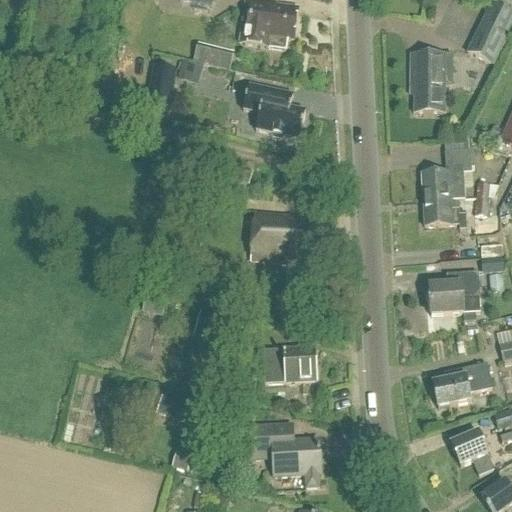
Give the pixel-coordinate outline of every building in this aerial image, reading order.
[(214,0),(181,0),(180,6),(212,11),(214,0)] [(293,46),(297,15),(276,12),(276,6),(251,2),(244,51),(263,54),(265,42),(293,46)] [(494,72),(511,36),(511,20),(491,10),(467,58),(494,72)] [(220,53),(216,72),(229,76),(234,56),(220,53)] [(445,116),(445,60),(411,60),(410,92),(416,92),(416,116),(445,116)] [(175,88),(169,86),(171,74),(154,71),(149,104),(172,108),(175,88)] [(306,116),(291,113),(294,100),(250,90),(244,115),(260,119),(257,135),(271,138),(274,142),(282,144),(286,142),(300,145),(306,116)] [(511,119),(500,144),(511,149),(511,119)] [(423,207),(457,205),(464,205),(462,179),(471,179),(470,157),(445,158),(447,179),(421,180),(423,207)] [(477,190),(476,205),(487,207),(488,191),(477,190)] [(457,205),(423,207),(424,233),(459,231),(459,235),(466,235),(465,220),(458,220),(457,205)] [(486,222),(487,207),(476,205),(474,221),(486,222)] [(310,273),(315,225),(255,218),(249,267),(310,273)] [(482,263),(502,263),(501,240),(481,241),(482,263)] [(376,252),(377,287),(388,287),(386,252),(376,252)] [(483,279),(504,278),(504,264),(482,265),(483,279)] [(430,322),(463,320),(463,319),(479,318),(477,279),(453,280),(454,292),(428,293),(430,322)] [(491,298),(505,297),(504,281),(490,282),(491,298)] [(306,299),(294,298),(293,310),(305,311),(306,299)] [(228,348),(234,324),(201,316),(195,340),(228,348)] [(502,367),(511,365),(511,348),(498,351),(502,367)] [(298,355),(298,352),(286,353),(286,355),(258,357),(258,364),(263,363),(264,391),(316,388),(314,354),(298,355)] [(437,415),(469,408),(468,400),(491,395),(486,370),(442,379),(444,387),(432,389),(437,415)] [(497,437),(511,431),(511,415),(511,414),(492,421),(497,437)] [(319,447),(294,448),(293,431),(250,434),(252,461),(272,460),(273,483),(305,482),(305,495),(320,494),(319,481),(321,481),(319,447)] [(492,474),(476,437),(449,449),(459,471),(471,466),(477,480),(492,474)] [(188,476),(192,461),(177,457),(173,472),(188,476)] [(202,480),(207,463),(197,460),(192,477),(202,480)] [(511,511),(511,499),(504,487),(479,504),(484,511),(511,511)]
